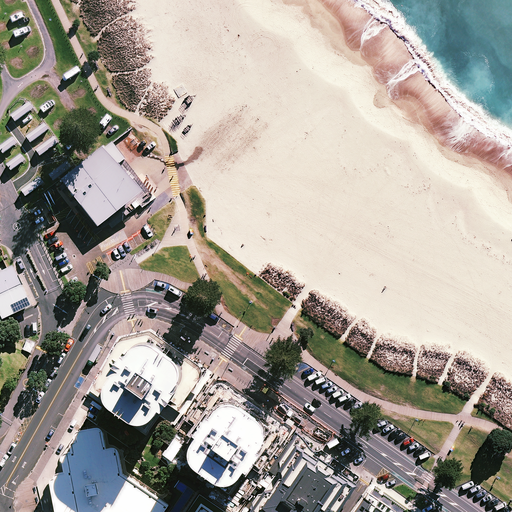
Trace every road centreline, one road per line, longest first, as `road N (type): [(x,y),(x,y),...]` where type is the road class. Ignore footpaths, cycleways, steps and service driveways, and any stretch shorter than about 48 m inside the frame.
road 1 (tertiary): [(129,304),(185,315),(465,511)]
road 2 (tertiary): [(129,304),(94,331),(0,496)]
